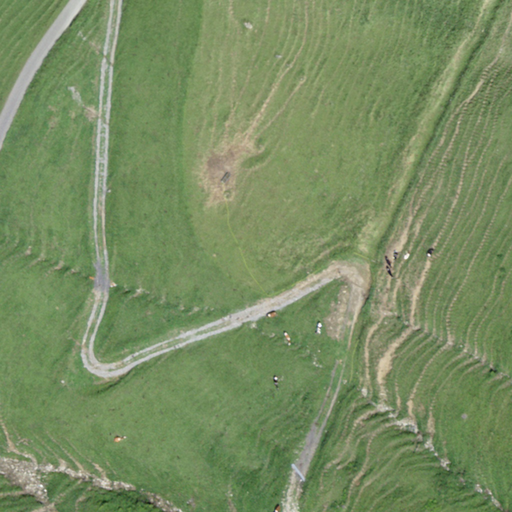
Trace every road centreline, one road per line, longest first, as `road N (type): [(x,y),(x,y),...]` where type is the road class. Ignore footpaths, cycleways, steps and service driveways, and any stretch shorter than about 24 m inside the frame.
road 1 (track): [(291,511),(341,363),(359,292),(354,269),(343,264),(119,362),(103,364),(88,351),(103,290),(99,207),(115,0)]
road 2 (unclassified): [(0,138),(81,0)]
